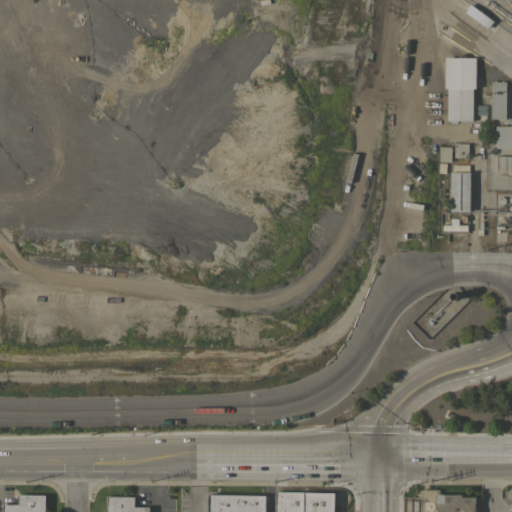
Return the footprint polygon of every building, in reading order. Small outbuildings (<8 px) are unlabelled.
[(462,11),(468,3),(492,20),(487,28),(462,11)] [(474,57),(474,88),(471,88),(471,120),(446,120),(446,108),(441,108),(441,94),(446,94),(446,88),(444,88),(444,57),(474,57)] [(504,118),(489,118),(490,81),(505,81),(504,118)] [(511,125),(511,147),(494,148),(494,125),(511,125)] [(467,157),(453,157),(453,142),(467,143),(467,157)] [(450,161),(438,161),(438,146),(450,146),(450,161)] [(511,156),(511,171),(495,171),(495,156),(511,156)] [(468,211),(449,211),(450,172),(451,172),(451,164),(467,164),(467,171),(468,171),(468,211)] [(450,224),(450,218),(457,218),(457,224),(466,224),(466,231),(441,231),(441,224),(450,224)] [(474,511),(419,511),(419,489),(438,489),(438,494),(460,494),(460,496),(474,496),(474,511)] [(332,511),(273,511),(274,490),(333,492),(332,511)] [(1,511),(2,503),(16,504),(17,494),(45,495),(44,511),(1,511)] [(205,511),(206,494),(264,495),(263,511),(205,511)] [(104,511),(105,496),(133,497),(133,506),(147,506),(146,511),(104,511)]
